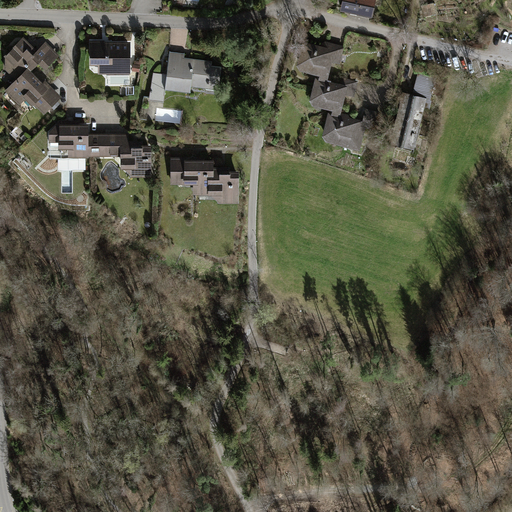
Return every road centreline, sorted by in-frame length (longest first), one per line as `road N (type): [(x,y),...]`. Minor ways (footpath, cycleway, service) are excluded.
road 1 (track): [(250,511),(210,426),(253,324),(257,149)]
road 2 (residential): [(292,7),(228,22),(67,17)]
road 3 (residential): [(292,7),(511,62)]
road 4 (track): [(251,511),(277,497),(317,491),(372,487),(414,495)]
road 5 (residential): [(257,149),(292,7)]
road 6 (residential): [(115,124),(74,105),(67,17)]
